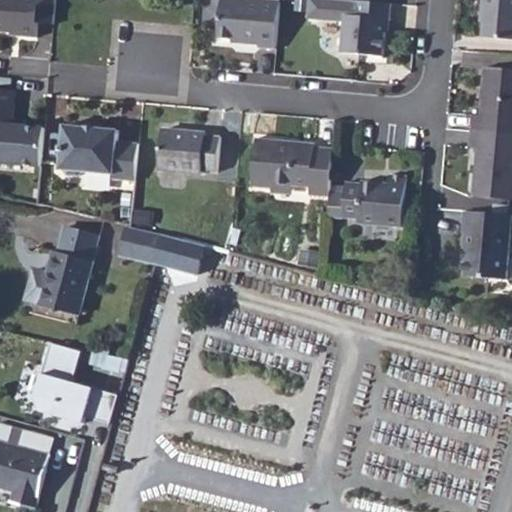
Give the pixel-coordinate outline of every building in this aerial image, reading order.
[(41,24),(57,25),(59,5),(59,0),(0,0),(0,32),(22,34),(22,37),(40,38),(41,24)] [(223,0),(220,38),(234,40),(244,40),(244,44),(262,46),(262,49),(278,50),(282,2),(264,0),(223,0)] [(511,0),(483,0),(483,10),(486,10),(484,37),(511,39),(511,0)] [(393,5),(358,2),(357,16),(347,15),(344,52),(385,56),(388,20),(392,20),(393,5)] [(473,115),(472,132),(511,135),(511,71),(485,69),(480,116),(473,115)] [(0,162),(44,167),(48,129),(16,126),(19,91),(0,89),(0,162)] [(101,130),(85,129),(67,128),(63,170),(65,170),(70,177),(79,178),(84,174),(114,176),(114,180),(136,182),(139,145),(119,144),(120,132),(101,130)] [(165,130),(161,170),(204,173),(204,170),(218,172),(221,138),(207,137),(207,134),(165,130)] [(511,135),(472,132),(471,149),(478,149),(474,197),(511,200),(511,135)] [(317,148),(303,147),(304,141),(259,138),(255,186),(275,188),(275,185),(312,188),(312,196),(330,198),(330,192),(334,150),(317,148)] [(363,182),(363,185),(347,184),(346,194),(330,192),(330,198),(328,217),(359,220),(359,225),(402,228),(407,177),(390,176),(389,184),(363,182)] [(465,234),(464,251),(468,251),(467,264),(466,278),(508,281),(511,236),(507,236),(509,216),(465,213),(463,234),(465,234)] [(191,214),(184,239),(206,245),(220,249),(225,250),(232,225),(214,219),(191,214)] [(157,253),(163,233),(135,227),(126,224),(118,254),(155,263),(157,253)] [(54,275),(51,284),(86,292),(100,235),(66,228),(59,255),(54,254),(50,274),(54,275)] [(157,253),(155,263),(198,274),(206,245),(184,239),(163,233),(157,253)] [(86,292),(51,284),(47,305),(81,312),(84,302),(86,292)] [(87,417),(112,424),(119,395),(73,383),(82,352),(51,343),(36,396),(42,411),(85,423),(87,417)] [(27,430),(22,446),(52,455),(56,438),(27,430)] [(52,455),(22,446),(0,440),(0,486),(18,491),(15,501),(39,508),(54,455),(52,455)]
